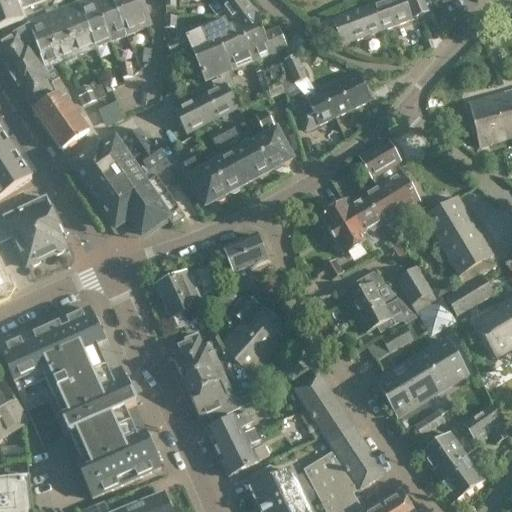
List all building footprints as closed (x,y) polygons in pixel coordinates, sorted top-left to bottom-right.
[(0,0),(0,29),(22,21),(19,12),(49,0),(48,0),(0,0)] [(96,49),(111,43),(95,0),(88,0),(79,4),(96,49)] [(117,15),(111,0),(95,0),(111,43),(125,38),(117,15)] [(111,0),(117,15),(143,6),(141,0),(111,0)] [(175,0),(165,0),(165,9),(175,9),(175,0)] [(255,13),(254,13),(244,0),(223,0),(218,4),(217,3),(209,8),(216,17),(223,12),(231,22),(231,23),(237,21),(244,35),(261,28),(255,13)] [(427,13),(422,0),(388,0),(370,7),(380,33),(411,21),(410,18),(414,16),(414,18),(427,13)] [(79,4),(61,11),(78,56),(96,49),(79,4)] [(151,28),(143,6),(117,15),(125,38),(151,28)] [(335,31),(342,47),(380,33),(370,7),(332,21),(332,20),(319,25),(317,22),(308,28),(318,37),(335,31)] [(60,64),(78,56),(61,11),(42,19),(60,64)] [(176,18),(165,18),(165,29),(175,30),(176,18)] [(60,64),(42,19),(28,24),(29,27),(43,64),(41,65),(43,71),(48,80),(51,86),(59,81),(54,71),(53,71),(51,67),(60,64)] [(167,47),(172,56),(191,48),(189,46),(202,40),(209,55),(221,49),(245,38),(244,35),(237,21),(231,23),(231,22),(225,24),(225,23),(201,34),(201,33),(188,39),(187,38),(167,47)] [(43,64),(29,27),(14,35),(16,37),(0,46),(0,55),(4,62),(2,63),(22,96),(23,95),(31,108),(52,95),(44,82),(48,80),(43,71),(41,65),(43,64)] [(277,30),(264,36),(261,28),(244,35),(245,38),(221,49),(224,55),(216,59),(223,76),(286,49),(277,30)] [(217,94),(227,90),(229,89),(223,76),(216,59),(224,55),(221,49),(209,55),(202,40),(189,46),(191,48),(205,83),(211,81),(216,93),(217,94)] [(431,42),(422,45),(425,52),(433,49),(431,42)] [(150,63),(151,51),(143,51),(142,63),(150,63)] [(294,86),(306,80),(296,57),(283,63),(287,71),(294,86)] [(282,73),(287,71),(283,63),(279,65),(282,73)] [(133,78),(130,64),(120,66),(122,79),(133,78)] [(282,73),(279,65),(258,74),(268,100),(285,94),(282,79),(284,78),(282,73)] [(282,79),(285,94),(287,99),(300,93),(294,86),(287,71),(282,73),(284,78),(282,79)] [(493,72),(477,77),(480,86),(496,82),(493,72)] [(371,102),(357,76),(322,92),(335,119),(371,102)] [(64,89),(59,81),(51,86),(55,94),(64,89)] [(83,88),(80,89),(83,97),(92,94),(90,90),(83,88)] [(70,100),(64,89),(55,94),(56,95),(60,103),(66,100),(67,102),(70,100)] [(227,90),(217,94),(216,93),(175,114),(185,134),(237,108),(227,90)] [(318,126),(319,127),(335,119),(322,92),(307,100),(313,114),(301,120),(302,125),(306,132),(318,126)] [(511,92),(468,106),(479,149),(511,139),(511,92)] [(81,103),(85,102),(87,106),(95,103),(92,94),(83,97),(79,99),(81,103)] [(75,113),(67,102),(66,100),(60,103),(56,95),(33,111),(48,132),(75,113)] [(63,153),(89,134),(75,113),(48,132),(63,153)] [(277,133),(276,131),(275,132),(273,128),(274,128),(266,113),(255,119),(265,137),(255,143),(270,172),(272,171),(276,172),(282,169),(283,166),(292,161),(284,146),(286,145),(279,132),(277,133)] [(226,143),(238,137),(229,121),(218,127),(226,143)] [(215,148),(226,143),(218,127),(207,133),(215,148)] [(0,200),(32,180),(0,131),(0,200)] [(131,164),(152,150),(151,149),(139,131),(117,145),(131,164)] [(89,193),(110,178),(131,164),(117,145),(115,142),(101,152),(99,148),(71,167),(73,169),(74,168),(89,191),(89,192),(89,193)] [(359,159),(378,190),(364,198),(381,227),(383,226),(387,227),(394,223),(395,219),(417,206),(418,206),(419,205),(396,167),(400,164),(387,142),(359,159)] [(267,177),(268,174),(270,172),(255,143),(233,155),(249,184),(258,179),(261,180),(267,177)] [(131,164),(110,178),(89,193),(90,194),(91,193),(104,213),(104,214),(104,215),(146,186),(145,185),(133,168),(137,166),(139,169),(143,167),(148,173),(166,160),(156,146),(151,149),(152,150),(131,164)] [(189,174),(191,178),(190,178),(191,180),(189,181),(195,194),(197,193),(205,208),(215,202),(218,203),(224,200),(225,197),(227,196),(211,167),(201,172),(191,154),(180,160),(188,175),(189,174)] [(239,192),(240,189),(249,184),(233,155),(211,167),(227,196),(230,194),(233,195),(239,192)] [(104,215),(105,216),(106,215),(115,228),(114,228),(115,230),(116,230),(118,233),(121,231),(134,233),(138,240),(141,238),(142,238),(168,220),(173,228),(185,220),(156,178),(145,185),(146,186),(104,215)] [(365,237),(368,242),(371,247),(380,241),(374,231),(381,227),(364,198),(361,200),(359,196),(345,204),(364,237),(365,237)] [(29,267),(32,268),(39,265),(40,262),(52,256),(56,257),(62,254),(64,250),(66,249),(63,241),(66,240),(64,236),(62,237),(46,203),(47,202),(45,198),(3,218),(2,216),(0,217),(0,243),(12,238),(26,268),(29,267)] [(458,279),(462,276),(493,258),(458,199),(423,220),(458,279)] [(321,218),(323,221),(322,224),(326,231),(329,232),(330,233),(328,234),(333,242),(335,241),(335,242),(334,246),(338,252),(342,253),(344,256),(368,242),(365,237),(364,237),(345,204),(345,203),(321,218)] [(224,250),(235,277),(267,263),(256,236),(224,250)] [(389,249),(395,259),(406,253),(399,242),(389,249)] [(218,248),(204,253),(207,261),(221,255),(218,248)] [(183,269),(207,261),(204,253),(180,262),(183,269)] [(0,288),(5,287),(13,283),(0,255),(0,288)] [(332,282),(343,275),(334,262),(324,268),(332,282)] [(415,270),(396,281),(411,307),(430,295),(415,270)] [(511,297),(511,271),(499,281),(511,297)] [(202,304),(196,291),(194,292),(191,286),(193,282),(190,276),(187,275),(185,273),(156,287),(157,289),(156,292),(159,298),(162,299),(163,303),(179,296),(186,312),(202,304)] [(345,289),(337,294),(340,299),(345,296),(347,299),(357,318),(394,298),(373,275),(345,289)] [(482,276),(467,284),(444,298),(456,317),(493,295),(482,276)] [(234,283),(234,292),(255,291),(255,282),(234,283)] [(440,285),(431,291),(432,293),(437,301),(451,293),(447,287),(440,285)] [(163,303),(165,307),(164,310),(167,316),(170,317),(176,330),(191,323),(206,312),(202,304),(186,312),(179,296),(163,303)] [(244,323),(222,349),(221,350),(251,375),(253,377),(290,333),(246,296),(231,313),(244,323)] [(406,310),(394,298),(357,318),(365,334),(377,328),(380,335),(402,323),(404,327),(412,323),(406,310)] [(342,301),(318,314),(323,323),(347,311),(342,301)] [(511,301),(475,324),(491,350),(480,356),(486,366),(497,359),(511,349),(511,301)] [(109,376),(97,348),(105,345),(104,344),(108,342),(97,319),(94,320),(89,310),(27,338),(24,332),(0,343),(0,354),(14,386),(48,370),(88,460),(77,466),(93,501),(161,470),(156,460),(160,458),(149,434),(145,436),(145,435),(137,438),(125,411),(136,406),(136,405),(139,403),(129,380),(125,381),(121,371),(109,376)] [(413,341),(405,328),(383,341),(390,354),(413,341)] [(209,395),(251,375),(221,350),(222,349),(217,345),(203,351),(196,335),(184,340),(186,345),(171,352),(174,359),(173,360),(190,398),(207,390),(209,395)] [(446,341),(376,384),(397,419),(468,377),(446,341)] [(291,392),(306,376),(294,365),(279,381),(291,392)] [(255,379),(253,377),(251,375),(209,395),(207,390),(190,398),(200,419),(208,416),(212,423),(252,406),(251,404),(264,398),(255,379)] [(411,511),(400,493),(370,511),(361,511),(352,496),(383,476),(318,376),(294,392),(316,425),(323,436),(335,453),(304,471),(325,511),(411,511)] [(0,385),(0,441),(28,424),(3,384),(0,385)] [(474,441),(501,423),(490,408),(464,426),(474,441)] [(206,433),(221,463),(229,478),(269,458),(264,448),(253,453),(241,429),(253,423),(247,413),(206,433)] [(438,413),(415,428),(421,439),(444,423),(438,413)] [(316,425),(309,430),(316,441),(323,436),(316,425)] [(497,445),(507,438),(500,425),(489,432),(497,445)] [(454,504),(483,483),(450,435),(421,456),(454,504)] [(0,511),(33,511),(28,463),(4,465),(6,480),(0,480),(0,511)] [(256,488),(251,491),(261,511),(310,511),(291,472),(275,479),(270,468),(251,477),(256,488)] [(169,511),(163,494),(118,511),(108,511),(105,504),(85,511),(169,511)]
